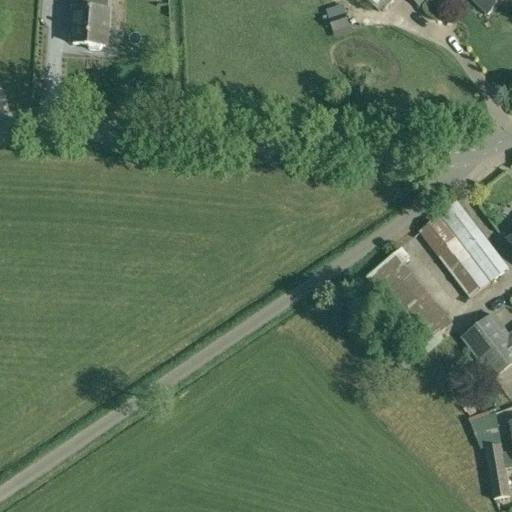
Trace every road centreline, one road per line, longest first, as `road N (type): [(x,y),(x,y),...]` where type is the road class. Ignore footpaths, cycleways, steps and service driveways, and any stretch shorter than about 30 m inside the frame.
road 1 (unclassified): [(0,498),(295,297),(425,200),(476,149)]
road 2 (tertiary): [(476,149),(399,153),(0,124)]
